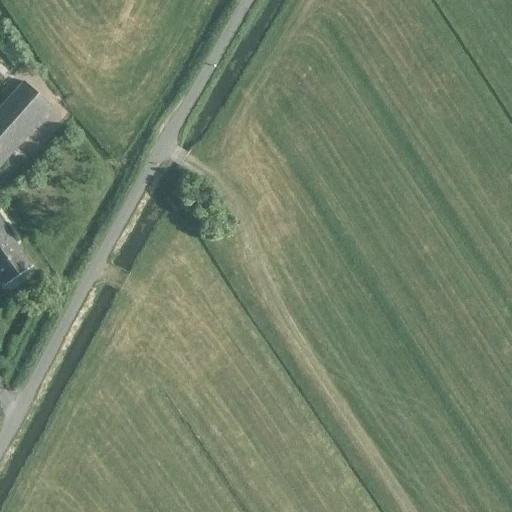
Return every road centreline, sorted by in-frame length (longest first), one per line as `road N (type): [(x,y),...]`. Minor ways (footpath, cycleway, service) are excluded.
road 1 (unclassified): [(0,445),(246,0)]
road 2 (track): [(403,511),(305,360),(227,199),(202,173),(158,151)]
